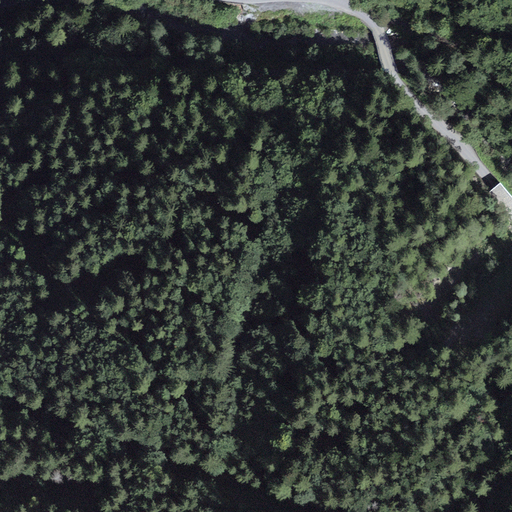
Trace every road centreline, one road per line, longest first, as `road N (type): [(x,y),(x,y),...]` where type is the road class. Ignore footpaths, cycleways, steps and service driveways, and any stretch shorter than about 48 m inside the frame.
road 1 (track): [(395,80),(138,59),(0,59)]
road 2 (unclassified): [(293,0),(350,7),(366,17),(418,111),(511,211)]
road 3 (track): [(0,398),(286,511)]
road 4 (track): [(511,85),(487,72),(466,46),(409,22),(366,17)]
